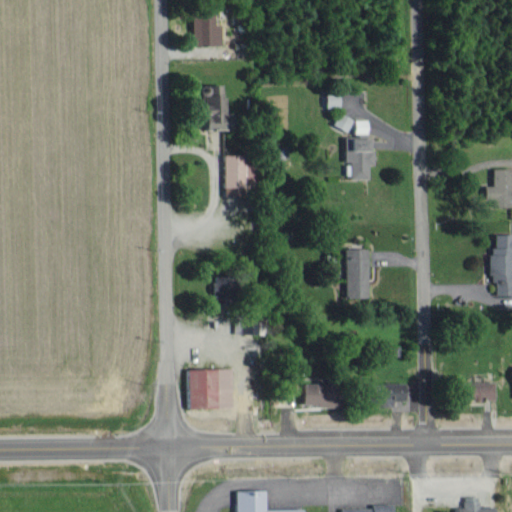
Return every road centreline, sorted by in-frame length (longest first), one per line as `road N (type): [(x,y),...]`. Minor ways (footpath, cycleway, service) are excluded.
road 1 (secondary): [(0,451),(511,446)]
road 2 (tertiary): [(168,511),(163,0)]
road 3 (residential): [(424,447),(416,0)]
